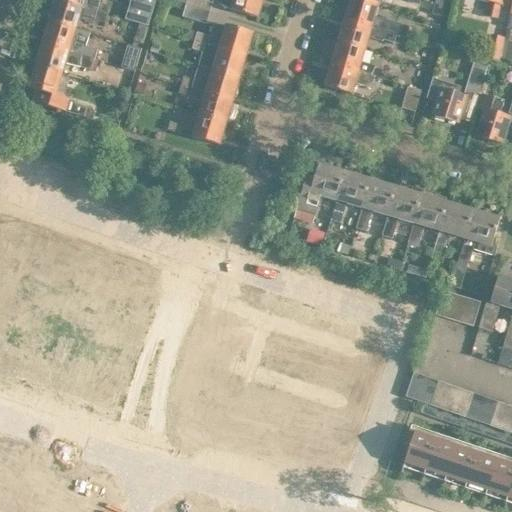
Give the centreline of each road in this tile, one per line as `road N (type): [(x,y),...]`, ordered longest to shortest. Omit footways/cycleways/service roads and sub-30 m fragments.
road 1 (residential): [(206,253),(402,319),(337,511)]
road 2 (residential): [(511,189),(462,164),(276,108)]
road 3 (residential): [(151,463),(152,400),(190,277),(206,253)]
road 4 (residential): [(0,183),(206,253)]
road 5 (residential): [(151,463),(312,511)]
road 6 (residential): [(206,253),(234,212),(276,108)]
road 7 (residential): [(0,416),(151,463)]
